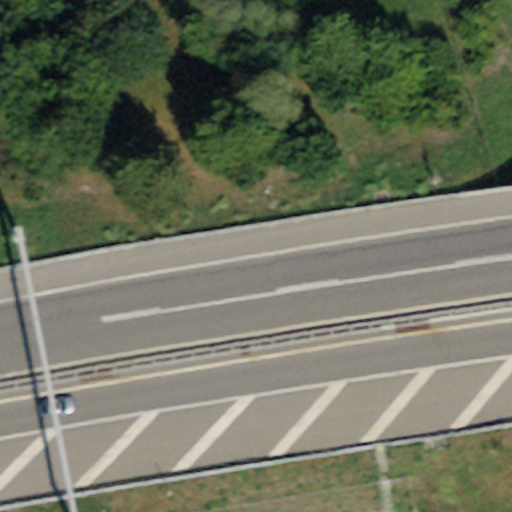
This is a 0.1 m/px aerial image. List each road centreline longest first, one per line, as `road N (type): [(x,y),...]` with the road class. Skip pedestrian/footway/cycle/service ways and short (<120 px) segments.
road 1 (motorway): [(0,419),(511,336)]
road 2 (motorway): [(511,257),(0,340)]
